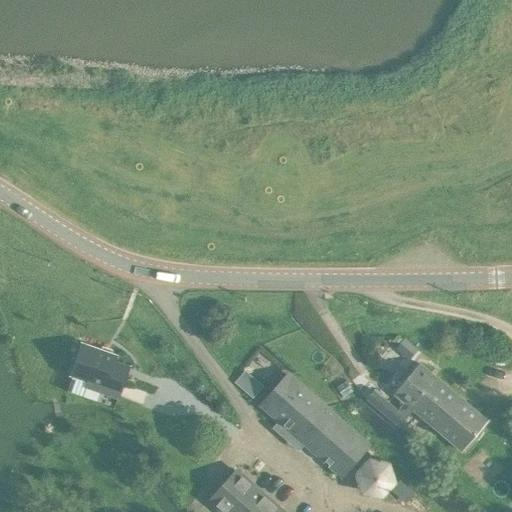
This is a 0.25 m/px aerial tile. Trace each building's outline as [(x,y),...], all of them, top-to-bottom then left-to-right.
[(80,341),(68,375),(72,376),(86,381),(84,387),(99,392),(118,398),(129,365),(116,360),(118,354),(80,341)] [(425,395),(413,410),(416,413),(403,429),(418,442),(431,425),(462,451),(488,419),(419,362),(411,371),(428,385),(422,392),(425,395)] [(400,426),(413,410),(425,395),(422,392),(428,385),(411,371),(393,393),(404,402),(398,410),(395,408),(374,390),(367,399),(400,426)] [(289,373),(261,405),(279,420),(272,427),(299,450),(305,443),(342,476),(369,445),(289,373)] [(368,456),(353,473),(360,495),(383,500),(398,482),(391,461),(368,456)] [(285,511),(236,469),(209,500),(223,511),(285,511)]
